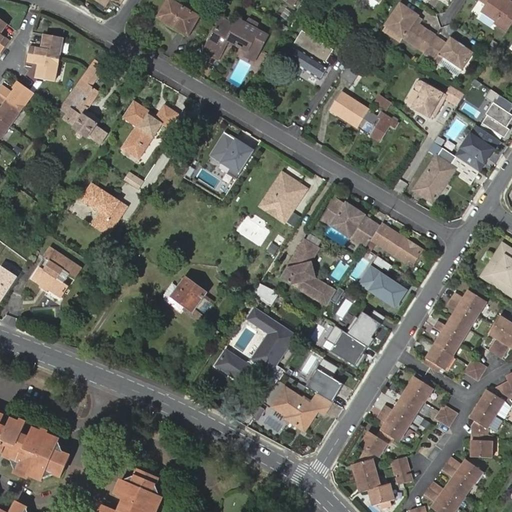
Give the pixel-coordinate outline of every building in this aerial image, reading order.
[(189,35),(200,17),(170,0),(168,0),(159,18),(189,35)] [(497,25),(507,33),(511,25),(511,0),(508,0),(508,1),(506,0),(479,0),(480,0),(487,5),(481,12),(497,22),(495,24),(497,25)] [(403,37),(425,52),(435,38),(422,30),(424,28),(419,24),(415,22),(419,16),(401,4),(384,30),(393,36),(396,32),(403,37)] [(0,15),(0,39),(10,47),(14,41),(4,33),(1,31),(4,28),(6,30),(11,23),(0,15)] [(250,49),(259,54),(268,35),(257,30),(260,24),(249,19),(247,24),(240,21),(239,23),(234,21),(231,26),(226,24),(222,32),(218,30),(212,41),(226,48),(230,41),(231,39),(236,41),(234,44),(249,51),(250,49)] [(435,38),(436,36),(424,28),(422,30),(435,38)] [(358,29),(351,42),(357,46),(365,34),(358,29)] [(400,41),(403,37),(396,32),(393,36),(400,41)] [(325,61),(331,51),(302,33),(294,47),(298,49),(290,61),(321,80),(328,67),(331,64),(325,61)] [(34,54),(65,61),(70,39),(51,36),(49,44),(51,44),(50,48),(48,47),(36,44),(34,54)] [(425,52),(424,53),(440,64),(445,57),(463,70),(475,53),(466,47),(465,48),(460,44),(460,43),(452,37),(447,44),(436,36),(435,38),(425,52)] [(10,47),(0,39),(0,49),(5,53),(10,47)] [(218,63),(226,48),(212,41),(204,56),(218,63)] [(338,54),(350,62),(354,57),(359,50),(346,42),(338,54)] [(255,61),(259,54),(250,49),(249,51),(246,57),(255,61)] [(65,61),(34,54),(32,62),(46,65),(47,66),(46,69),(45,69),(44,77),(61,80),(65,61)] [(463,70),(445,57),(440,64),(459,76),(463,70)] [(349,64),(341,77),(352,85),(360,72),(358,70),(362,65),(353,59),(349,64)] [(95,98),(87,93),(104,68),(98,64),(83,84),(76,95),(64,110),(68,113),(71,109),(82,117),(83,115),(86,111),(95,98)] [(466,94),(452,86),(447,95),(421,81),(418,82),(415,86),(416,90),(420,92),(412,108),(430,119),(431,117),(435,118),(446,99),(459,106),(466,94)] [(40,94),(23,82),(18,89),(20,90),(18,93),(16,91),(7,85),(2,91),(28,110),(40,94)] [(511,119),(511,104),(491,90),(486,97),(496,104),(480,128),(498,139),(501,136),(504,138),(510,130),(506,128),(511,119)] [(28,110),(2,91),(0,93),(0,99),(7,105),(9,106),(6,109),(5,108),(0,114),(0,115),(16,127),(28,110)] [(332,111),(359,128),(369,111),(370,110),(343,93),(332,111)] [(381,95),(376,101),(388,109),(392,102),(381,95)] [(157,116),(134,101),(123,118),(137,127),(122,149),(132,155),(147,133),(154,138),(162,125),(170,129),(179,115),(165,105),(157,116)] [(82,117),(71,109),(64,119),(75,127),(74,128),(79,131),(77,135),(81,138),(84,135),(89,138),(90,137),(101,144),(108,134),(97,126),(97,125),(100,121),(86,111),(83,115),(82,117)] [(369,111),(359,128),(372,136),(380,142),(391,126),(396,129),(400,123),(386,114),(383,119),(379,117),(369,111)] [(0,140),(4,143),(16,127),(0,115),(0,140)] [(471,145),(461,160),(479,173),(495,150),(493,148),(498,139),(480,128),(477,126),(469,138),(469,143),(471,145)] [(255,151),(225,132),(209,156),(240,175),(255,151)] [(147,133),(132,155),(139,160),(154,138),(147,133)] [(438,137),(434,143),(441,147),(444,141),(438,137)] [(456,169),(438,157),(415,191),(424,197),(425,196),(434,202),(456,169)] [(131,171),(125,181),(140,190),(146,181),(131,171)] [(307,190),(283,174),(262,207),(286,222),(307,190)] [(112,202),(114,198),(92,183),(81,200),(101,213),(92,225),(109,236),(122,217),(114,212),(118,206),(112,202)] [(128,207),(114,198),(112,202),(118,206),(114,212),(122,217),(128,207)] [(351,235),(367,246),(371,241),(379,228),(364,217),(365,215),(347,203),(346,205),(337,200),(325,218),(334,224),(335,223),(352,234),(351,235)] [(379,228),(381,226),(365,215),(364,217),(379,228)] [(323,219),(366,248),(367,246),(351,235),(352,234),(335,223),(334,224),(325,218),(323,219)] [(390,230),(382,224),(381,226),(379,228),(387,234),(390,230)] [(371,241),(412,267),(423,251),(390,230),(387,234),(379,228),(371,241)] [(281,279),(328,306),(337,290),(317,278),(312,262),(320,249),(304,239),(296,253),(300,255),(298,260),(293,257),(281,279)] [(45,269),(40,266),(33,278),(42,284),(43,283),(49,287),(48,288),(62,297),(70,286),(65,282),(70,274),(76,278),(83,269),(50,247),(44,257),(46,258),(50,261),(45,269)] [(367,257),(371,251),(367,248),(363,254),(367,257)] [(511,292),(511,253),(508,250),(503,258),(498,259),(493,266),(494,272),(490,278),(511,292)] [(46,258),(40,266),(45,269),(50,261),(46,258)] [(0,301),(16,279),(0,267),(0,301)] [(402,299),(407,291),(382,274),(375,269),(365,285),(371,290),(371,291),(396,308),(402,299)] [(204,297),(207,293),(186,278),(173,297),(193,311),(191,314),(201,321),(214,305),(204,297)] [(260,284),(253,294),(271,307),(280,294),(260,284)] [(452,300),(478,316),(487,302),(469,291),(466,295),(467,298),(466,300),(464,299),(456,293),(452,300)] [(469,330),(478,316),(452,300),(448,306),(456,312),(458,313),(457,315),(454,315),(451,319),(469,330)] [(272,372),(296,336),(255,309),(248,319),(270,334),(253,359),(272,372)] [(387,318),(377,311),(372,318),(365,313),(350,335),(368,347),(387,318)] [(488,352),(495,356),(511,330),(511,328),(511,325),(499,318),(488,335),(496,340),(488,352)] [(460,344),(469,330),(451,319),(449,323),(450,326),(449,328),(447,327),(438,322),(434,328),(443,333),(460,344)] [(355,367),(368,347),(337,326),(328,340),(336,345),(331,351),(355,367)] [(511,328),(511,330),(495,356),(501,361),(509,348),(511,349),(511,328)] [(208,335),(214,338),(218,333),(212,329),(208,335)] [(453,356),(460,344),(443,333),(439,340),(440,343),(437,347),(453,356)] [(453,356),(437,347),(434,351),(431,351),(424,363),(440,372),(442,368),(445,370),(454,357),(453,356)] [(255,369),(226,350),(216,365),(245,384),(255,369)] [(339,367),(325,360),(309,388),(318,394),(333,402),(334,402),(344,385),(332,378),(339,367)] [(473,360),(469,367),(482,375),(486,368),(475,362),(473,360)] [(482,375),(469,367),(465,373),(478,381),(482,375)] [(511,376),(511,378),(508,380),(509,383),(503,386),(509,399),(511,397),(511,376)] [(408,393),(424,403),(425,403),(434,389),(431,387),(433,383),(424,377),(421,381),(415,377),(410,385),(411,389),(408,393)] [(505,401),(509,399),(503,386),(496,389),(493,394),(488,390),(485,395),(485,399),(482,400),(479,405),(496,415),(505,401)] [(333,402),(318,394),(312,404),(286,387),(273,407),(291,419),(290,421),(305,431),(319,411),(320,409),(321,408),(327,411),(333,402)] [(399,404),(416,415),(424,403),(408,393),(405,398),(402,398),(399,404)] [(511,401),(509,399),(505,401),(496,415),(504,420),(511,406),(511,401)] [(381,413),(407,429),(416,415),(399,404),(396,408),(397,411),(396,413),(394,411),(385,406),(381,413)] [(488,429),(496,415),(479,405),(476,409),(477,413),(473,414),(470,419),(476,422),(473,427),(472,434),(487,435),(488,429)] [(444,407),(440,413),(453,421),(457,414),(444,407)] [(61,441),(62,438),(36,427),(32,437),(23,433),(28,423),(14,418),(10,428),(2,424),(6,414),(0,411),(0,449),(4,452),(8,444),(11,445),(7,456),(21,462),(17,472),(30,478),(31,474),(44,480),(49,470),(63,476),(73,455),(66,452),(61,441)] [(381,432),(394,440),(399,443),(407,429),(381,413),(377,419),(386,424),(388,426),(387,428),(383,428),(381,432)] [(453,421),(440,413),(437,420),(439,421),(449,427),(453,421)] [(360,464),(372,461),(375,457),(378,459),(379,458),(387,445),(390,446),(394,440),(381,432),(377,438),(371,434),(368,439),(364,439),(360,447),(366,451),(359,462),(360,464)] [(487,442),(487,435),(472,434),(472,441),(472,447),(474,450),(472,452),(472,458),(492,459),(493,442),(487,442)] [(446,462),(475,482),(483,471),(469,460),(466,465),(463,464),(451,456),(446,462)] [(391,463),(393,469),(408,466),(406,459),(391,463)] [(356,479),(376,474),(372,461),(360,464),(355,465),(356,470),(354,473),(356,479)] [(449,484),(451,486),(466,496),(475,482),(446,462),(442,468),(454,477),(449,484)] [(408,466),(393,469),(395,477),(409,473),(408,466)] [(161,479),(137,468),(130,483),(123,480),(118,493),(127,497),(120,511),(119,511),(104,505),(100,511),(158,511),(165,498),(155,493),(161,479)] [(368,491),(371,491),(380,488),(376,474),(356,479),(358,487),(361,488),(362,493),(368,491)] [(406,484),(412,483),(410,475),(396,479),(397,484),(398,486),(406,484)] [(466,496),(451,486),(448,490),(445,490),(433,481),(429,487),(457,508),(466,496)] [(380,488),(371,491),(372,496),(370,499),(372,507),(379,505),(381,510),(391,507),(390,502),(394,502),(390,485),(380,488)] [(454,511),(457,508),(429,487),(424,493),(436,502),(437,505),(434,509),(438,511),(454,511)] [(0,511),(26,511),(29,506),(18,501),(12,511),(8,511),(0,507),(0,511)]
